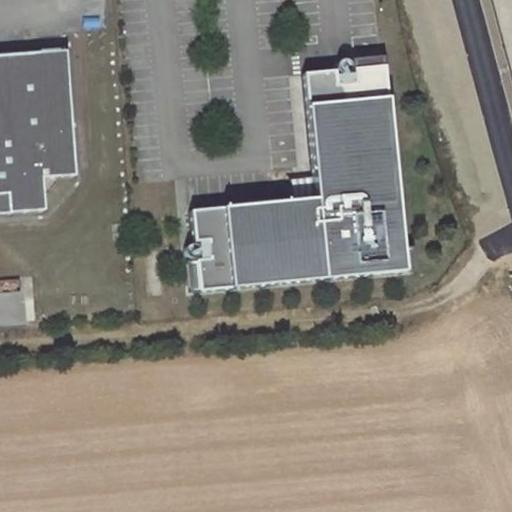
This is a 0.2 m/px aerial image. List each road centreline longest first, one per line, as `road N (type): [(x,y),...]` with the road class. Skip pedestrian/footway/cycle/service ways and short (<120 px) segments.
road 1 (track): [(0,345),(382,315),(441,294),(484,242),(511,232)]
road 2 (unknown): [(152,0),(163,145),(178,163),(199,168),(236,162),(248,150),(237,0)]
